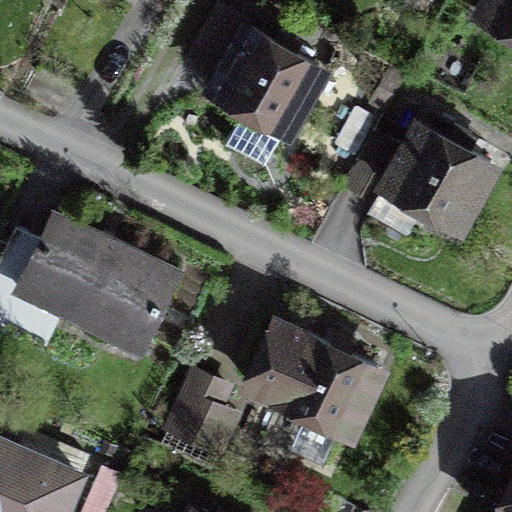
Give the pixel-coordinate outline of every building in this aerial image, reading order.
[(511,0),(469,0),(463,11),(511,38),(511,0)] [(295,143),(336,69),(233,13),(202,69),(220,79),(209,98),(238,114),(222,144),(268,168),(285,138),(295,143)] [(458,231),(502,163),(423,113),(400,149),(385,139),(363,172),(382,184),(369,205),(409,230),(423,209),(458,231)] [(201,264),(48,197),(7,288),(161,356),(201,264)] [(384,357),(283,311),(252,379),(353,425),(384,357)] [(229,381),(196,367),(171,423),(205,437),(229,381)] [(54,511),(76,468),(0,432),(0,511),(54,511)] [(511,511),(511,488),(498,511),(511,511)]
